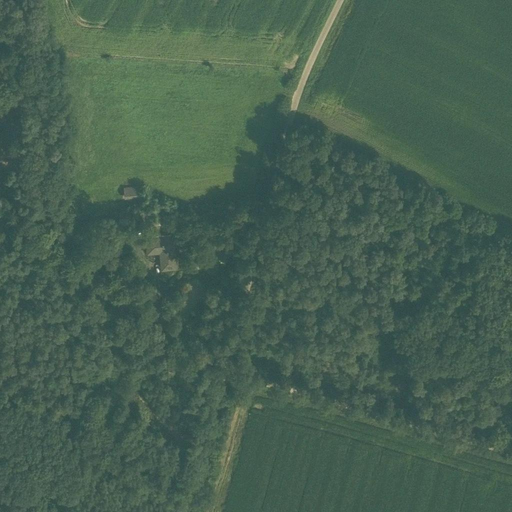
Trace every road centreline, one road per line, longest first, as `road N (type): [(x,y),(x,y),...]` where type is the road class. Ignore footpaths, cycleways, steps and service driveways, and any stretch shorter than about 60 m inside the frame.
road 1 (unclassified): [(227,372),(298,91),(340,0)]
road 2 (unclassified): [(227,372),(511,452)]
road 3 (unclassified): [(180,511),(227,372)]
